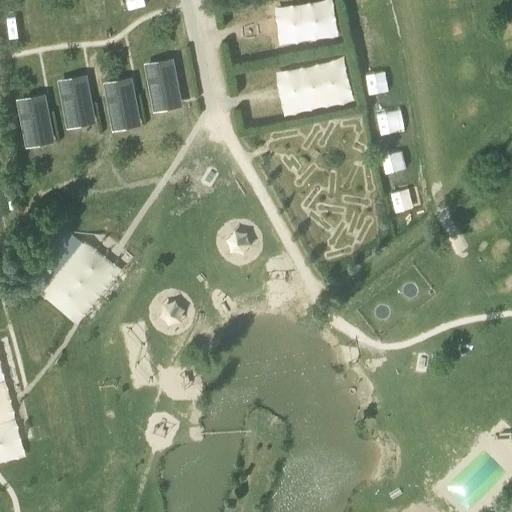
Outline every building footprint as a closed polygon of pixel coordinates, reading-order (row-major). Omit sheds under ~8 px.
[(372,0),(352,0),(355,10),(374,6),(372,0)] [(2,17),(4,30),(23,27),(21,14),(2,17)] [(451,19),(453,36),(471,34),(470,17),(451,19)] [(179,95),(172,60),(147,65),(153,100),(179,95)] [(92,112),(85,78),(60,82),(66,117),(92,112)] [(138,115),(131,80),(105,85),(112,120),(138,115)] [(464,95),(467,114),(484,111),(482,93),(464,95)] [(51,131),(44,96),(18,101),(25,136),(51,131)] [(392,108),(373,111),(376,130),(395,127),(392,108)] [(388,181),(409,175),(403,153),(382,158),(388,181)] [(511,264),(496,274),(504,287),(511,282),(511,264)] [(175,322),(186,306),(169,295),(158,311),(175,322)] [(0,367),(0,401),(8,399),(0,367)] [(0,458),(20,456),(15,419),(0,420),(0,458)]
